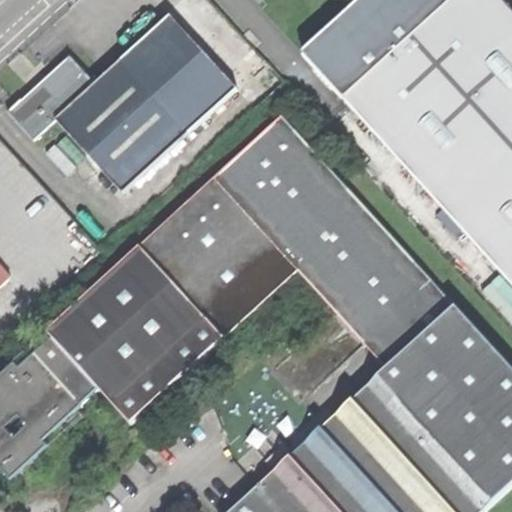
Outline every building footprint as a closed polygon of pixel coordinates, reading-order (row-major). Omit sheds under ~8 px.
[(370,0),(305,61),(511,287),(511,13),(500,0),(370,0)] [(171,19),(123,63),(190,136),(238,91),(171,19)] [(56,125),(123,197),(190,136),(123,63),(97,87),(70,58),(42,85),(9,115),(35,144),(56,125)] [(441,285),(289,120),(222,181),(307,273),(374,346),(441,285)] [(234,340),(307,273),(222,181),(54,335),(62,344),(82,366),(63,384),(43,362),(28,376),(23,371),(0,392),(0,465),(9,475),(27,459),(36,469),(54,452),(49,447),(89,410),(72,391),(90,375),(122,410),(217,322),(234,340)] [(64,245),(85,268),(101,253),(80,231),(64,245)] [(0,291),(13,280),(0,266),(0,291)] [(494,511),(511,496),(511,362),(441,285),(374,346),(397,372),(243,511),(494,511)] [(138,428),(234,340),(217,322),(122,410),(138,428)] [(62,344),(43,362),(63,384),(82,366),(62,344)] [(18,485),(36,469),(27,459),(9,475),(18,485)]
